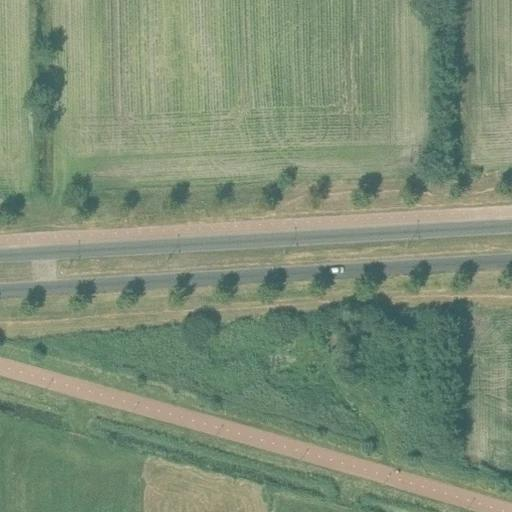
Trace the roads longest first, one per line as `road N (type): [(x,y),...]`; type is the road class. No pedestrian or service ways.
road 1 (tertiary): [(0,290),(511,260)]
road 2 (tertiary): [(511,226),(0,256)]
